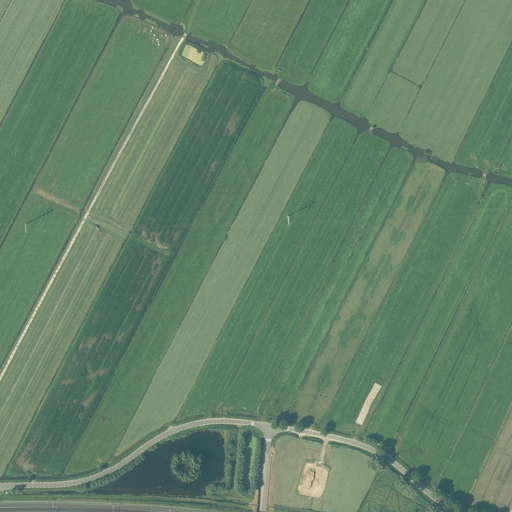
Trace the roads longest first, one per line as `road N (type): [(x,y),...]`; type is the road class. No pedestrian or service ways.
road 1 (track): [(0,378),(183,37)]
road 2 (tertiary): [(269,425),(200,422),(85,479),(0,485)]
road 3 (tertiary): [(462,511),(375,450),(269,425)]
